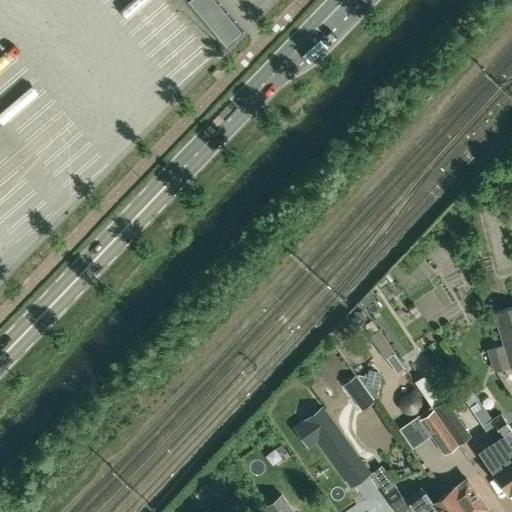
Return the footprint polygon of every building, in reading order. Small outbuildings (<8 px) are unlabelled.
[(511,306),(493,312),(502,344),(487,348),(494,370),(511,365),(511,306)] [(389,362),(400,355),(384,330),(372,337),(389,362)] [(419,380),(434,404),(444,398),(430,374),(419,380)] [(511,449),(503,435),(502,434),(492,419),(491,419),(477,398),(468,404),(493,441),(480,450),(509,495),(511,496),(511,449)] [(411,415),(424,414),(423,399),(410,399),(411,415)] [(432,409),(433,410),(434,410),(457,443),(470,434),(445,399),(432,409)] [(318,438),(342,472),(360,458),(322,407),(305,420),(318,438)] [(434,410),(433,410),(421,419),(444,452),(457,443),(434,410)] [(501,413),(492,419),(502,434),(503,435),(511,430),(511,429),(501,413)] [(453,511),(442,495),(432,502),(424,491),(408,502),(396,485),(381,465),(371,473),(399,511),(453,511)] [(453,511),(478,511),(486,507),(466,478),(442,495),(453,511)]
